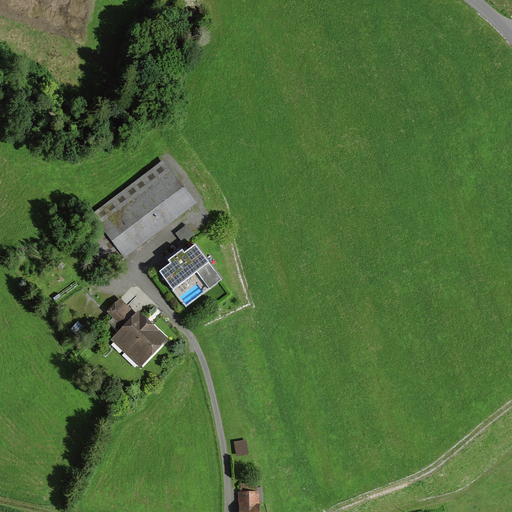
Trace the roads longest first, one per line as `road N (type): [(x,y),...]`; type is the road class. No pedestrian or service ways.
road 1 (residential): [(226,511),(207,374),(190,337),(121,261)]
road 2 (track): [(511,405),(435,468),(332,511)]
road 3 (track): [(391,511),(463,492),(511,453)]
